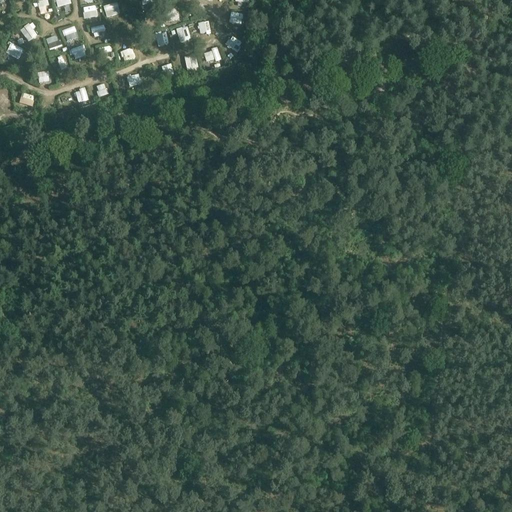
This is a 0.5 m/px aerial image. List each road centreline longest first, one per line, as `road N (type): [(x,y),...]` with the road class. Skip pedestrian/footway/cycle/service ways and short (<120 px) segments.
road 1 (track): [(282,93),(0,167)]
road 2 (track): [(14,113),(204,38),(210,17),(188,0)]
